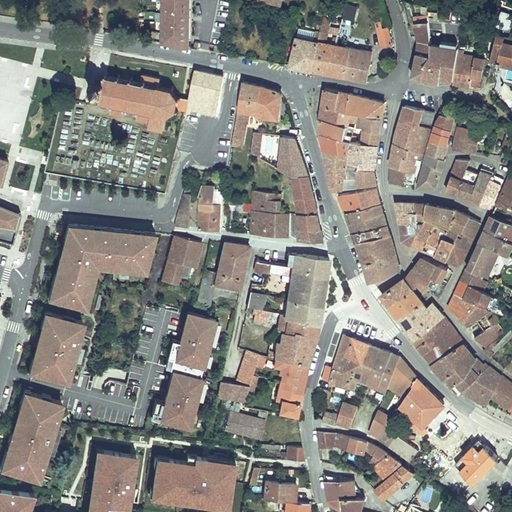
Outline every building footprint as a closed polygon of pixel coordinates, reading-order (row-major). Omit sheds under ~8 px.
[(164,0),(163,41),(188,46),(189,0),(164,0)] [(359,0),(348,0),(347,3),(346,8),(357,10),(359,0)] [(355,19),(357,10),(346,8),(343,19),(347,19),(348,17),(355,19)] [(465,13),(451,11),(449,29),(453,30),(462,31),(465,13)] [(413,13),(419,40),(419,42),(418,51),(431,55),(432,41),(429,17),(429,15),(413,13)] [(333,18),(325,16),(321,28),(320,34),(320,35),(318,40),(311,69),(329,73),(337,44),(326,42),(333,18)] [(342,26),(368,29),(366,24),(343,21),(342,26)] [(342,26),(337,44),(329,73),(367,80),(372,51),(363,49),(368,29),(342,26)] [(388,26),(377,28),(381,46),(392,44),(388,26)] [(462,31),(453,30),(450,45),(460,46),(462,32),(462,31)] [(299,31),(297,36),(318,40),(320,35),(320,34),(299,31)] [(498,62),(511,65),(511,38),(497,35),(493,50),(500,52),(498,62)] [(297,36),(290,65),(311,69),(318,40),(297,36)] [(431,55),(418,51),(413,75),(439,83),(441,77),(446,59),(448,44),(432,41),(431,55)] [(465,51),(459,49),(459,50),(457,65),(454,80),(454,83),(480,88),(486,59),(464,54),(465,51)] [(381,59),(379,65),(388,68),(389,61),(381,59)] [(224,75),(195,69),(189,99),(186,111),(199,114),(200,109),(210,111),(215,112),(216,108),(224,75)] [(92,93),(91,100),(103,103),(103,100),(112,102),(111,110),(125,113),(126,109),(127,109),(128,105),(138,108),(138,111),(139,111),(138,117),(150,119),(149,125),(164,128),(166,118),(168,117),(166,113),(174,109),(176,111),(178,110),(176,108),(178,99),(181,98),(181,97),(180,96),(177,97),(176,95),(180,93),(177,88),(173,90),(172,89),(176,87),(174,85),(172,87),(161,85),(161,82),(161,81),(162,77),(144,74),(142,81),(134,80),(135,77),(133,76),(133,79),(122,77),(122,74),(120,74),(119,77),(109,74),(109,71),(107,71),(105,80),(103,80),(103,82),(95,80),(95,78),(94,78),(93,80),(92,79),(91,81),(93,82),(92,85),(92,88),(90,88),(89,90),(91,90),(91,92),(92,93)] [(253,83),(243,80),(239,108),(231,153),(240,154),(246,123),(250,123),(252,111),(257,112),(261,85),(253,83)] [(263,85),(261,85),(257,112),(256,120),(262,121),(262,115),(278,118),(282,94),(278,90),(263,85)] [(326,88),(324,105),(337,107),(340,90),(326,88)] [(340,90),(337,107),(347,109),(350,93),(340,90)] [(347,109),(357,111),(381,116),(382,116),(385,101),(368,98),(368,97),(350,93),(347,109)] [(189,99),(184,99),(181,98),(178,99),(176,108),(178,110),(186,111),(189,99)] [(406,104),(402,118),(419,123),(422,108),(406,104)] [(324,105),(322,118),(347,124),(354,126),(357,111),(347,109),(337,107),(324,105)] [(419,123),(431,126),(435,111),(422,108),(419,123)] [(199,114),(186,111),(185,114),(189,115),(208,119),(210,111),(200,109),(199,114)] [(454,116),(446,114),(441,113),(436,124),(450,129),(454,116)] [(358,114),(356,126),(364,128),(379,132),(381,118),(358,114)] [(347,124),(322,118),(323,133),(345,137),(347,124)] [(402,118),(395,143),(424,151),(431,126),(419,123),(402,118)] [(354,126),(347,124),(345,137),(351,139),(363,141),(364,128),(356,126),(354,126)] [(450,129),(436,124),(434,131),(448,136),(450,129)] [(472,127),(458,125),(458,126),(453,149),(467,151),(472,128),(472,127)] [(364,128),(363,141),(378,144),(379,132),(364,128)] [(434,131),(431,140),(446,144),(448,136),(434,131)] [(345,137),(323,133),(322,133),(325,147),(350,151),(351,139),(345,137)] [(301,152),(295,136),(278,134),(278,142),(282,142),(282,152),(301,152)] [(351,139),(350,151),(349,161),(360,163),(362,153),(362,152),(363,141),(351,139)] [(431,140),(428,152),(442,156),(446,144),(431,140)] [(378,144),(363,141),(362,152),(362,153),(377,155),(378,144)] [(395,143),(394,152),(422,158),(424,151),(395,143)] [(350,151),(325,147),(332,187),(332,188),(360,186),(360,167),(349,166),(349,161),(350,151)] [(282,152),(281,168),(293,173),(296,175),(309,175),(306,165),(302,154),(301,152),(282,152)] [(394,152),(391,165),(392,165),(405,169),(418,172),(422,158),(394,152)] [(428,152),(425,161),(443,166),(446,157),(442,156),(428,152)] [(360,163),(376,165),(377,155),(362,153),(360,163)] [(0,238),(8,241),(16,210),(8,207),(0,203),(0,182),(1,183),(8,158),(0,155),(0,238)] [(446,188),(457,192),(462,180),(466,169),(470,158),(467,158),(458,158),(446,188)] [(443,166),(425,161),(419,185),(436,186),(443,166)] [(392,165),(391,165),(391,183),(401,185),(405,169),(392,165)] [(482,170),(493,174),(494,171),(483,166),(482,170)] [(360,167),(360,186),(378,183),(375,168),(360,167)] [(405,169),(401,185),(414,186),(418,172),(405,169)] [(466,169),(462,180),(475,185),(480,173),(466,169)] [(462,180),(457,192),(468,197),(482,202),(493,174),(482,170),(480,173),(475,185),(462,180)] [(296,179),(298,213),(299,214),(300,213),(317,212),(314,194),(309,175),(296,175),(293,173),(293,179),(296,179)] [(493,174),(482,202),(492,205),(504,179),(493,174)] [(361,189),(363,207),(381,202),(379,186),(361,189)] [(511,189),(505,186),(496,205),(501,208),(503,203),(511,207),(511,189)] [(203,187),(200,228),(214,229),(219,230),(220,206),(215,205),(215,187),(203,187)] [(255,189),(254,203),(265,204),(265,198),(281,200),(282,192),(255,189)] [(341,193),(346,210),(363,207),(361,189),(341,193)] [(185,192),(176,225),(190,227),(193,193),(185,192)] [(265,198),(265,204),(264,211),(279,212),(281,200),(265,198)] [(397,201),(401,222),(417,220),(416,201),(397,201)] [(416,201),(417,220),(423,220),(423,218),(424,215),(426,201),(416,201)] [(457,209),(426,201),(424,215),(449,226),(457,209)] [(363,207),(346,210),(350,221),(370,215),(384,211),(381,202),(363,207)] [(265,204),(254,203),(253,233),(255,234),(289,235),(289,213),(279,212),(264,211),(265,204)] [(470,215),(457,209),(449,226),(448,228),(447,230),(447,231),(445,236),(455,242),(461,229),(462,230),(467,220),(470,215)] [(384,211),(370,215),(374,227),(387,224),(384,211)] [(300,213),(299,214),(299,227),(321,227),(317,212),(300,213)] [(485,228),(490,230),(503,235),(510,221),(492,213),(485,228)] [(370,215),(350,221),(354,232),(374,227),(370,215)] [(482,221),(470,215),(467,220),(462,230),(475,236),(482,221)] [(417,220),(401,222),(401,225),(403,239),(411,243),(421,224),(422,220),(423,220),(417,220)] [(421,224),(411,243),(423,248),(432,224),(422,220),(421,224)] [(511,221),(510,221),(503,235),(511,239),(511,221)] [(156,232),(74,223),(71,234),(67,233),(63,245),(68,246),(65,257),(61,255),(56,272),(61,273),(56,294),(66,297),(65,300),(87,306),(91,290),(87,289),(90,281),(93,282),(98,265),(99,265),(100,261),(111,262),(111,266),(118,267),(128,268),(130,268),(130,263),(147,265),(156,232)] [(374,227),(354,232),(357,241),(390,233),(387,224),(374,227)] [(432,224),(423,248),(435,254),(443,235),(445,236),(447,231),(447,230),(432,224)] [(321,227),(299,227),(300,240),(324,241),(321,227)] [(485,228),(479,240),(494,247),(499,239),(488,234),(490,230),(485,228)] [(455,242),(447,259),(459,265),(470,245),(475,236),(462,230),(461,229),(455,242)] [(488,234),(499,239),(511,244),(511,239),(503,235),(490,230),(488,234)] [(390,233),(357,241),(364,261),(381,257),(383,264),(398,260),(394,245),(390,233)] [(175,235),(168,259),(183,264),(195,267),(202,241),(175,235)] [(443,235),(435,254),(447,259),(455,242),(445,236),(443,235)] [(479,241),(473,255),(488,261),(494,247),(479,240),(479,241)] [(199,288),(214,291),(216,283),(241,289),(250,245),(225,241),(225,243),(219,269),(217,271),(210,269),(206,283),(201,282),(199,288)] [(260,248),(256,263),(256,270),(260,271),(262,261),(293,266),(292,272),(327,276),(330,257),(276,250),(260,248)] [(423,255),(415,267),(432,276),(439,263),(423,255)] [(473,255),(467,268),(482,274),(488,261),(473,255)] [(381,257),(364,261),(369,277),(371,283),(386,278),(401,270),(398,260),(383,264),(381,257)] [(168,259),(163,280),(170,281),(178,283),(183,264),(168,259)] [(439,263),(432,276),(442,280),(449,268),(439,263)] [(188,278),(190,266),(183,265),(181,277),(188,278)] [(432,276),(415,267),(409,275),(410,275),(418,283),(426,289),(426,288),(432,276)] [(204,268),(201,282),(206,283),(210,269),(204,268)] [(467,268),(461,280),(479,289),(485,292),(486,292),(490,282),(483,278),(484,275),(482,274),(467,268)] [(56,294),(61,273),(56,272),(50,296),(65,300),(66,297),(56,294)] [(288,298),(288,299),(289,299),(307,302),(322,305),(327,276),(292,272),(288,298)] [(432,276),(426,288),(441,296),(447,284),(442,280),(432,276)] [(383,294),(391,304),(414,289),(406,280),(405,278),(383,294)] [(461,280),(455,293),(473,301),(479,289),(461,280)] [(506,289),(501,299),(511,305),(511,304),(511,287),(508,286),(506,289)] [(199,288),(196,301),(211,304),(214,291),(199,288)] [(414,289),(391,304),(398,313),(400,317),(423,301),(414,289)] [(479,289),(473,301),(474,301),(476,303),(479,304),(485,292),(479,289)] [(251,290),(247,305),(254,307),(264,309),(267,294),(255,292),(251,290)] [(473,301),(455,293),(449,307),(464,319),(476,303),(474,301),(473,301)] [(289,299),(288,299),(286,311),(284,311),(283,313),(286,314),(285,318),(311,322),(320,324),(322,305),(307,302),(289,299)] [(423,301),(400,317),(409,329),(427,313),(425,309),(428,306),(423,301)] [(427,313),(409,329),(415,339),(432,325),(444,315),(433,301),(428,306),(425,309),(427,313)] [(476,303),(464,319),(468,326),(492,310),(479,304),(476,303)] [(264,309),(254,307),(253,313),(268,317),(270,311),(264,309)] [(492,310),(468,326),(469,326),(475,336),(498,320),(500,319),(492,310)] [(47,326),(51,312),(46,311),(42,325),(47,326)] [(216,318),(188,311),(180,340),(173,338),(168,355),(173,357),(170,367),(173,368),(164,401),(156,398),(153,409),(161,412),(160,416),(189,424),(202,375),(200,375),(202,365),(204,365),(216,318)] [(63,315),(51,312),(47,326),(42,325),(40,334),(42,334),(39,347),(37,346),(34,355),(39,356),(35,371),(47,374),(49,370),(60,373),(58,377),(68,379),(74,356),(75,357),(79,342),(80,337),(79,337),(83,320),(74,318),(73,322),(62,319),(63,315)] [(283,313),(281,313),(279,330),(283,331),(317,336),(320,324),(311,322),(285,318),(286,314),(283,313)] [(444,315),(432,325),(436,331),(450,321),(444,315)] [(498,320),(475,336),(488,346),(494,340),(504,330),(498,320)] [(432,325),(415,339),(425,352),(440,339),(444,344),(459,333),(458,332),(450,321),(436,331),(432,325)] [(337,330),(323,378),(331,381),(336,368),(346,333),(337,330)] [(281,358),(308,364),(317,336),(283,331),(282,341),(279,340),(278,343),(278,353),(277,357),(281,358)] [(355,337),(346,333),(336,368),(344,371),(349,354),(355,337)] [(440,339),(425,352),(433,362),(464,342),(465,341),(459,333),(444,344),(440,339)] [(372,343),(355,337),(349,354),(360,358),(365,360),(372,344),(372,343)] [(494,340),(488,346),(491,349),(497,343),(494,340)] [(464,342),(433,362),(446,377),(459,367),(465,375),(477,357),(464,342)] [(353,373),(349,385),(349,387),(353,388),(354,385),(356,386),(359,376),(368,380),(381,347),(372,344),(365,360),(360,358),(353,373)] [(381,347),(368,380),(368,381),(380,385),(380,384),(389,386),(390,385),(401,356),(393,352),(381,347)] [(239,380),(250,383),(253,374),(258,353),(247,350),(239,380)] [(259,353),(253,374),(260,376),(267,355),(259,353)] [(336,368),(331,381),(349,385),(353,373),(360,358),(349,354),(344,371),(336,368)] [(35,371),(39,356),(34,355),(30,369),(35,371)] [(407,362),(401,356),(390,385),(389,386),(392,388),(397,391),(402,396),(399,400),(402,402),(418,378),(419,377),(407,362)] [(465,375),(453,385),(460,393),(463,390),(489,366),(485,362),(484,364),(477,356),(477,357),(465,375)] [(286,389),(301,393),(308,364),(281,358),(280,363),(286,364),(282,379),(288,381),(286,389)] [(489,366),(463,390),(489,404),(493,395),(503,375),(494,369),(490,366),(489,366)] [(459,367),(446,377),(453,385),(465,375),(459,367)] [(511,381),(503,375),(493,395),(504,402),(506,403),(511,406),(511,381)] [(433,393),(418,378),(402,402),(399,405),(396,411),(409,421),(412,416),(424,426),(445,403),(433,393)] [(221,379),(218,395),(245,401),(249,385),(231,382),(221,379)] [(297,415),(301,393),(286,389),(288,381),(282,379),(282,380),(277,398),(290,401),(288,413),(297,415)] [(42,395),(29,391),(26,401),(22,400),(17,416),(20,417),(13,440),(10,439),(5,455),(9,456),(6,467),(19,471),(20,468),(28,471),(27,473),(38,477),(47,448),(55,423),(62,401),(50,397),(49,399),(41,397),(42,395)] [(338,419),(338,420),(351,425),(359,406),(344,401),(338,419)] [(225,427),(261,435),(265,418),(229,410),(225,427)] [(379,410),(370,432),(379,436),(385,428),(393,416),(379,410)] [(20,417),(17,416),(10,439),(13,440),(20,417)] [(427,429),(424,426),(412,416),(409,421),(423,433),(427,429)] [(60,424),(55,423),(47,448),(52,449),(60,424)] [(379,436),(378,438),(387,444),(411,461),(418,450),(403,441),(385,428),(379,436)] [(333,431),(315,431),(316,432),(320,451),(327,455),(326,448),(335,449),(336,446),(341,446),(344,437),(347,437),(347,435),(333,431)] [(362,439),(347,435),(347,437),(344,437),(341,446),(336,446),(365,453),(366,451),(377,456),(376,459),(373,458),(372,462),(375,463),(389,452),(384,449),(377,446),(375,445),(362,439)] [(455,496),(457,497),(474,481),(499,455),(480,437),(464,455),(469,460),(461,468),(442,488),(455,496)] [(296,459),(305,460),(302,446),(288,444),(287,458),(294,459),(296,459)] [(127,511),(128,506),(123,505),(124,496),(130,497),(132,479),(127,478),(131,454),(103,449),(101,463),(96,462),(92,487),(97,488),(95,501),(93,511),(127,511)] [(389,452),(375,463),(375,464),(385,477),(403,462),(389,452)] [(132,479),(136,454),(131,454),(127,478),(132,479)] [(158,457),(153,489),(163,490),(162,495),(187,499),(188,494),(198,495),(198,500),(214,503),(215,498),(229,500),(233,472),(228,472),(230,460),(217,458),(216,460),(206,459),(206,456),(197,455),(195,462),(158,457)] [(456,463),(436,484),(442,488),(461,468),(469,460),(464,455),(456,463)] [(501,461),(498,464),(503,470),(507,466),(501,461)] [(376,490),(384,499),(404,481),(400,476),(404,473),(400,470),(376,490)] [(268,480),(266,497),(288,500),(294,500),(296,484),(268,480)] [(343,480),(327,481),(331,504),(343,510),(342,496),(358,495),(356,481),(343,480)] [(34,493),(0,487),(0,488),(0,511),(37,511),(34,511),(33,511),(26,511),(27,510),(34,493)] [(363,495),(358,495),(342,496),(343,510),(343,511),(344,511),(361,511),(362,511),(362,510),(364,495),(363,495)] [(294,500),(288,500),(287,510),(281,510),(280,511),(309,511),(310,502),(294,500)]
